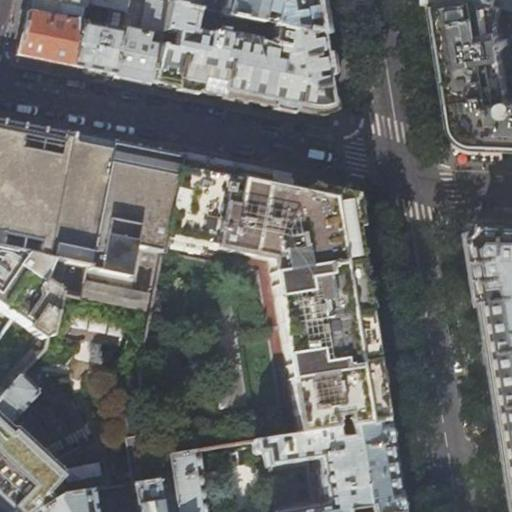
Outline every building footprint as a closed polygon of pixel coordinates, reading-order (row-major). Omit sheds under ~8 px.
[(84,5),(85,0),(28,0),(28,3),(15,56),(48,62),(73,67),(81,24),(82,18),(63,14),(62,20),(51,18),(55,2),(76,6),(76,5),(84,7),(84,5)] [(85,0),(84,5),(110,10),(101,27),(81,24),(73,67),(92,71),(112,75),(126,0),(143,0),(166,5),(167,0),(85,0)] [(130,79),(151,83),(158,48),(161,31),(166,5),(143,0),(126,0),(112,75),(120,77),(130,79)] [(322,37),(319,17),(316,0),(167,0),(166,5),(197,11),(198,11),(224,17),(247,21),(257,24),(262,3),(272,6),(268,26),(270,26),(322,37)] [(511,6),(484,0),(450,0),(434,2),(440,37),(450,98),(452,107),(455,116),(463,128),(483,145),(509,146),(511,145),(511,6)] [(193,32),(197,11),(166,5),(161,31),(173,33),(170,50),(158,48),(151,83),(291,112),(308,115),(316,116),(322,115),(330,112),(334,110),(328,74),(322,37),(270,26),(267,45),(256,43),(254,49),(239,46),(236,44),(231,44),(228,45),(225,48),(226,39),(222,38),(223,33),(215,31),(215,33),(210,32),(209,35),(193,32)] [(245,33),(247,21),(224,17),(221,28),(245,33)] [(463,128),(455,116),(452,107),(450,98),(438,100),(442,126),(454,137),(463,128)] [(0,272),(40,282),(48,259),(82,267),(76,298),(146,312),(150,294),(133,291),(141,249),(158,253),(166,254),(185,157),(143,149),(96,139),(34,127),(0,120),(0,272)] [(202,161),(185,157),(167,247),(257,266),(286,438),(383,421),(379,397),(371,347),(357,256),(350,213),(339,205),(339,202),(318,198),(320,184),(284,177),(242,169),(202,161)] [(511,220),(483,220),(482,221),(481,222),(481,225),(479,229),(476,231),(471,233),(471,235),(470,235),(500,418),(511,491),(511,220)] [(0,272),(0,391),(37,351),(38,350),(53,294),(56,295),(58,284),(56,284),(55,285),(51,284),(50,288),(40,282),(0,272)] [(46,473),(37,460),(34,456),(26,448),(18,443),(11,439),(0,433),(0,431),(1,431),(34,394),(33,389),(32,388),(51,365),(37,351),(0,391),(0,507),(3,503),(12,511),(32,511),(54,499),(52,488),(46,473)] [(397,511),(390,465),(383,421),(286,438),(251,445),(252,454),(256,457),(262,456),(264,470),(317,461),(323,504),(279,511),(397,511)] [(204,511),(196,455),(150,463),(153,479),(157,511),(204,511)] [(108,487),(103,464),(62,471),(66,489),(64,489),(64,495),(89,490),(108,487)] [(157,511),(153,479),(130,483),(134,511),(93,511),(89,490),(64,495),(60,496),(54,499),(32,511),(157,511)]
